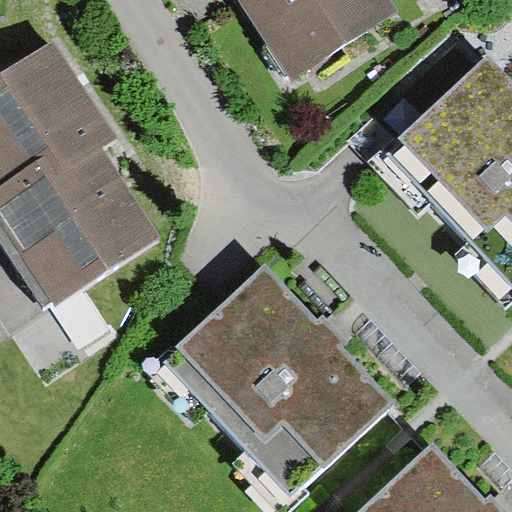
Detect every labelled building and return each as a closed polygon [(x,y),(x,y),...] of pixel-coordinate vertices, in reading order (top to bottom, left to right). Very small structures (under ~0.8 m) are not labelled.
[(388,17),(377,0),(246,0),(296,76),(388,17)] [(0,222),(56,307),(156,242),(97,152),(113,142),(51,49),(3,81),(0,76),(0,188),(3,194),(0,195),(0,222)] [(511,94),(485,66),(386,159),(511,293),(511,94)] [(299,495),(389,410),(261,274),(172,359),(299,495)] [(485,511),(430,454),(367,511),(485,511)]
